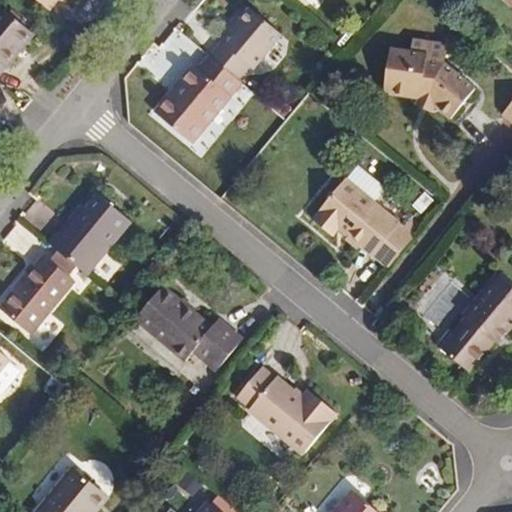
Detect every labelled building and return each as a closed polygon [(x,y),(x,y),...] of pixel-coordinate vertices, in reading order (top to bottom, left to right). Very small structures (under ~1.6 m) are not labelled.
[(35,0),(48,10),(56,0),(59,0),(62,2),(63,0),(35,0)] [(0,5),(0,64),(6,69),(34,35),(0,5)] [(218,41),(221,44),(210,57),(237,80),(248,67),(252,70),(281,35),(251,9),(241,21),(233,31),(229,28),(218,41)] [(241,21),(237,18),(229,28),(233,31),(241,21)] [(447,44),(412,38),(410,52),(427,55),(427,61),(444,63),(447,44)] [(435,106),(451,120),(476,90),(444,63),(427,61),(427,55),(410,52),(390,49),(383,94),(420,99),(418,102),(433,109),(435,106)] [(242,83),(237,80),(210,57),(199,69),(195,66),(180,84),(183,87),(175,96),(172,94),(156,113),(192,143),(242,83)] [(433,109),(418,102),(416,106),(431,113),(433,109)] [(511,122),(511,103),(503,114),(511,122)] [(372,258),(399,224),(399,223),(347,179),(313,220),(333,236),(338,229),(372,258)] [(86,208),(73,223),(69,220),(49,244),(57,251),(75,266),(87,276),(131,222),(98,194),(86,208)] [(86,208),(82,204),(69,220),(73,223),(86,208)] [(404,227),(415,237),(422,228),(410,219),(404,227)] [(17,223),(5,241),(37,262),(40,257),(31,251),(40,238),(17,223)] [(387,270),(415,237),(399,224),(372,258),(387,270)] [(75,266),(57,251),(50,260),(68,275),(75,266)] [(20,286),(16,291),(1,310),(31,335),(75,281),(68,275),(50,260),(44,256),(35,267),(32,264),(17,283),(20,286)] [(509,332),(511,327),(511,284),(498,273),(463,315),(465,317),(453,332),(450,329),(436,346),(470,373),(506,329),(509,332)] [(212,328),(162,287),(135,319),(186,362),(194,353),(218,372),(244,341),(219,320),(212,328)] [(390,340),(401,327),(387,315),(376,328),(390,340)] [(0,374),(11,361),(0,351),(0,374)] [(249,411),(304,456),(340,416),(311,392),(304,400),(278,377),(276,379),(262,367),(238,398),(251,409),(249,411)] [(91,505),(103,491),(73,467),(35,511),(94,511),(97,509),(91,505)] [(108,495),(103,491),(91,505),(97,509),(108,495)] [(377,511),(353,491),(335,511),(377,511)]
